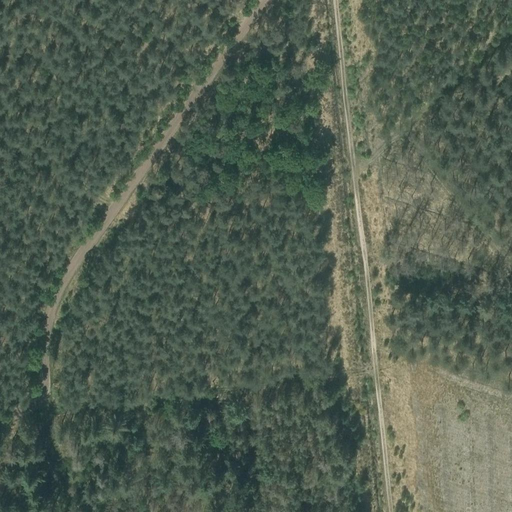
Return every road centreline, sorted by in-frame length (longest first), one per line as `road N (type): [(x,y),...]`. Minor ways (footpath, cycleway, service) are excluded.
road 1 (track): [(265,0),(113,209)]
road 2 (track): [(113,209),(168,213),(353,166)]
road 3 (track): [(41,411),(53,303),(113,209)]
road 4 (track): [(353,166),(376,370)]
road 5 (track): [(335,0),(353,166)]
road 6 (track): [(376,370),(391,511)]
road 7 (track): [(0,133),(113,209)]
